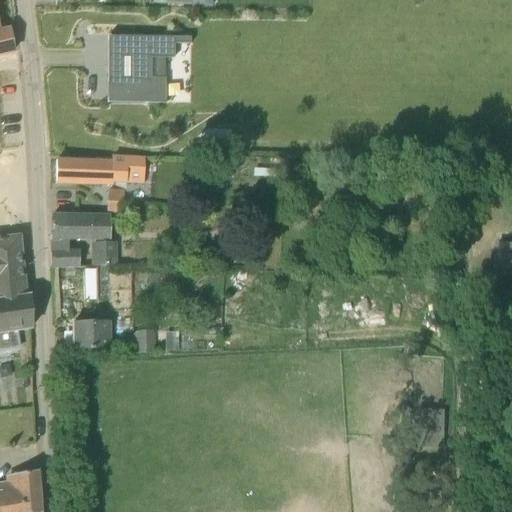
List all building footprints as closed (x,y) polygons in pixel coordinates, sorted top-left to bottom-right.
[(0,55),(13,52),(9,31),(0,32),(0,55)] [(107,37),(107,99),(107,103),(165,104),(165,103),(165,78),(154,78),(151,78),(151,59),(154,59),(165,59),(174,59),(174,44),(190,44),(190,38),(174,38),(174,39),(127,39),(126,37),(107,37)] [(143,182),(144,159),(111,158),(95,158),(95,161),(56,161),(55,184),(112,185),(112,182),(143,182)] [(304,166),(286,165),(285,195),(302,196),(304,166)] [(108,212),(124,212),(124,201),(108,201),(108,212)] [(51,216),(51,239),(112,238),(111,216),(51,216)] [(0,333),(31,329),(29,297),(24,297),(18,239),(0,240),(0,333)] [(511,278),(511,243),(496,242),(492,276),(511,278)] [(91,267),(117,266),(117,243),(91,244),(91,267)] [(79,253),(51,253),(51,268),(79,268),(79,253)] [(96,269),(83,269),(84,285),(96,285),(96,269)] [(116,338),(116,323),(73,324),(73,351),(109,351),(110,338),(116,338)] [(134,352),(151,352),(151,327),(134,327),(134,352)] [(0,511),(39,511),(37,471),(35,471),(35,472),(16,475),(16,474),(14,475),(7,477),(8,484),(0,485),(0,511)]
